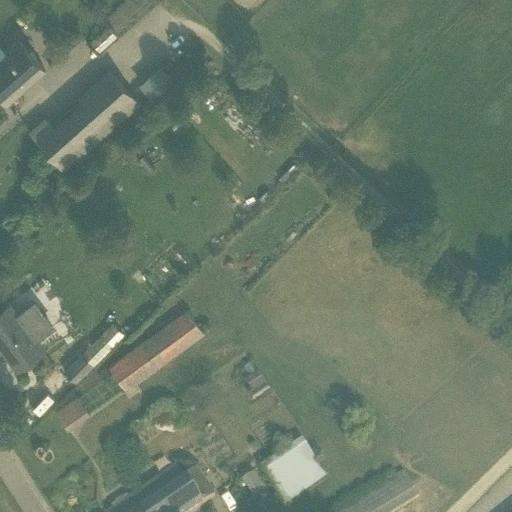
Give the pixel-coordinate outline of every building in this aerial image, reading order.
[(18,40),(4,52),(0,55),(0,98),(6,105),(20,93),(19,92),(30,82),(31,83),(45,70),(34,58),(35,57),(30,51),(29,53),(18,40)] [(155,63),(133,82),(145,96),(167,76),(155,63)] [(56,171),(135,106),(105,71),(44,122),(39,116),(22,131),(56,171)] [(21,263),(15,256),(7,263),(12,270),(21,263)] [(16,369),(42,350),(8,304),(0,310),(0,345),(3,350),(4,349),(17,367),(15,368),(16,369)] [(125,389),(203,333),(186,310),(109,367),(125,389)] [(112,323),(78,357),(64,371),(76,382),(90,368),(123,334),(112,323)] [(266,386),(257,373),(251,377),(244,382),(252,395),(266,386)] [(78,398),(71,402),(55,413),(67,430),(89,415),(78,398)] [(300,440),(259,468),(285,505),(325,476),(300,440)] [(176,467),(138,493),(151,511),(192,511),(215,496),(196,469),(183,478),(176,467)] [(403,472),(340,511),(393,511),(419,496),(403,472)] [(151,511),(138,493),(110,511),(151,511)]
